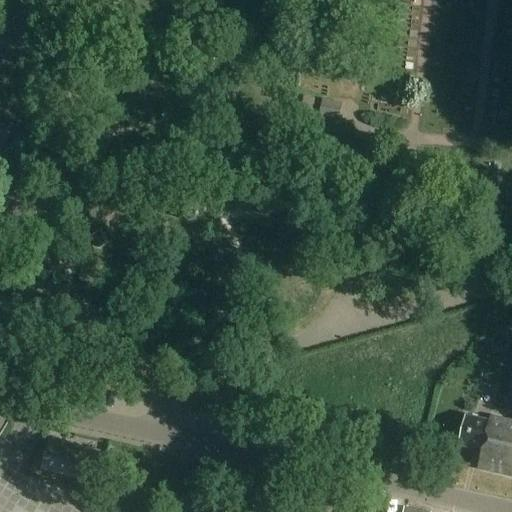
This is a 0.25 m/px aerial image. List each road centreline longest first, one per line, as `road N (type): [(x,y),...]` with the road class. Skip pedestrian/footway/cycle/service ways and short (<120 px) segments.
road 1 (unclassified): [(158,433),(183,378),(511,282)]
road 2 (residential): [(290,462),(509,511)]
road 3 (secondary): [(0,334),(16,253),(15,212),(0,161)]
road 4 (unclassified): [(158,433),(0,395)]
road 5 (residential): [(158,433),(290,462)]
